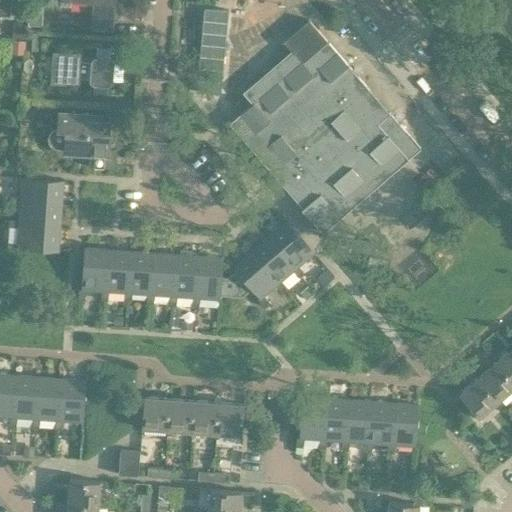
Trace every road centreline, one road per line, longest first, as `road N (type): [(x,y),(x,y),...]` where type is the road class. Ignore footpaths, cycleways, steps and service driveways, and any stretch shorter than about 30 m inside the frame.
road 1 (residential): [(150,132),(217,220),(144,216),(146,180)]
road 2 (residential): [(511,163),(367,0)]
road 3 (residential): [(150,132),(162,0)]
